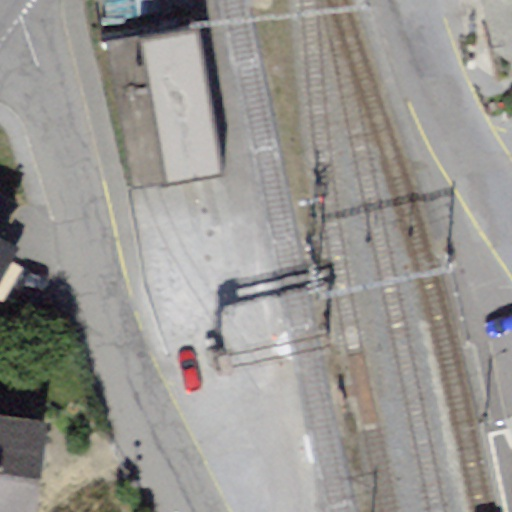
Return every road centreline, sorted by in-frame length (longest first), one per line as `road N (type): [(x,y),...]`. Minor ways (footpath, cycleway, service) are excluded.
road 1 (residential): [(185,511),(102,324),(25,13),(14,0)]
road 2 (unclassified): [(412,0),(449,109),(511,198)]
